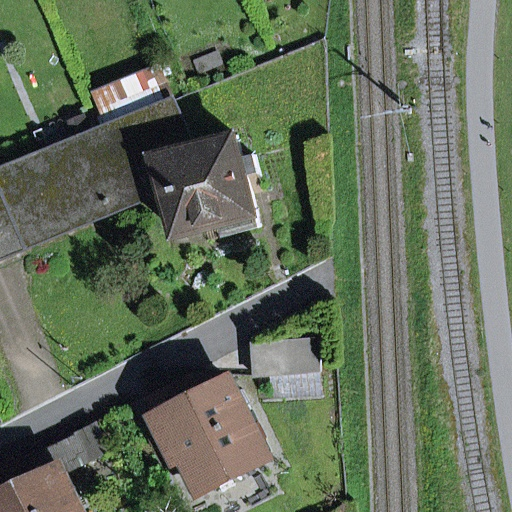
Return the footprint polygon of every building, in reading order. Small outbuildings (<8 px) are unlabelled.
[(145,187),(138,169),(161,160),(160,157),(194,149),(161,70),(99,96),(112,127),(0,172),(0,246),(84,212),(78,198),(101,189),(107,203),(145,187)] [(245,159),(239,137),(194,149),(160,157),(161,160),(181,236),(206,230),(209,242),(263,228),(254,196),(266,192),(257,156),(245,159)] [(0,246),(0,263),(151,202),(145,187),(107,203),(101,189),(78,198),(84,212),(0,246)] [(274,400),(324,396),(320,340),(255,345),(257,378),(272,377),(274,400)] [(148,398),(178,458),(190,452),(208,488),(267,458),(226,376),(195,375),(148,398)] [(0,511),(80,511),(91,507),(78,480),(67,485),(62,476),(112,452),(99,427),(0,475),(0,511)]
